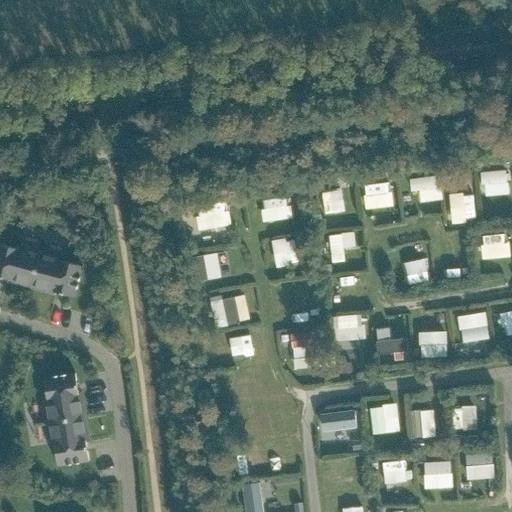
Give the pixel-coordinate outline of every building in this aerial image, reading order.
[(417,161),(409,163),(410,168),(410,171),(418,169),(418,167),(417,161)] [(384,164),(379,169),(382,172),(384,173),(386,171),(389,168),(384,164)] [(320,209),(312,210),(313,218),(321,217),(320,209)] [(481,234),(473,235),(473,244),(481,244),(481,234)] [(56,291),(75,296),(83,265),(64,260),(65,257),(17,244),(17,247),(0,242),(0,276),(9,278),(8,281),(55,294),(56,291)] [(208,316),(200,318),(202,326),(210,324),(208,316)] [(510,340),(502,341),(503,349),(511,348),(510,340)] [(493,342),(485,344),(487,352),(495,350),(493,342)] [(350,362),(340,363),(341,371),(350,370),(350,362)] [(58,464),(89,459),(86,440),(90,439),(82,391),(79,391),(76,372),(44,377),(47,396),(44,397),(52,445),(55,445),(58,464)] [(361,439),(353,440),(354,449),(362,448),(361,439)] [(424,439),(414,439),(414,447),(424,447),(424,439)] [(412,440),(404,440),(404,449),(413,448),(412,440)] [(425,452),(416,452),(417,461),(425,461),(425,452)] [(303,502),(295,503),(296,511),(304,510),(303,502)]
